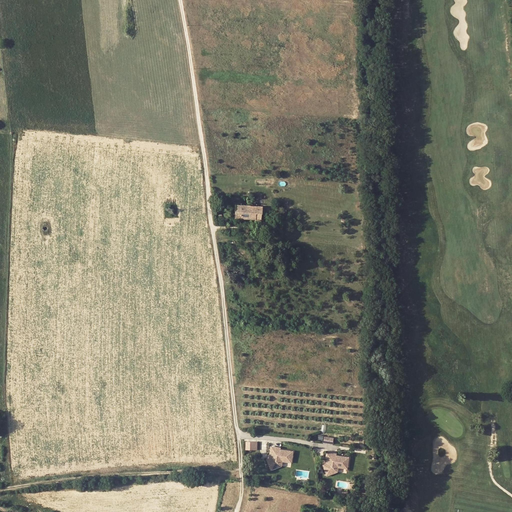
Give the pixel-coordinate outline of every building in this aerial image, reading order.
[(250,205),(241,204),(240,218),(249,219),(249,212),(250,205)] [(258,450),(258,441),(246,441),(246,450),(258,450)] [(269,457),(267,458),(271,468),(276,466),(277,463),(279,463),(279,460),(283,461),(283,459),(292,460),(293,450),(281,448),(281,447),(271,445),(269,453),(271,454),(271,456),(269,457)] [(324,463),(323,464),(326,474),(332,472),(332,469),(334,469),(335,467),(339,467),(339,465),(348,466),(349,457),(336,454),(337,453),(326,451),(325,459),(327,459),(326,462),(324,463)] [(271,468),(271,470),(282,465),(283,461),(279,460),(279,463),(277,463),(276,466),(271,468)] [(326,474),(327,476),(338,471),(339,467),(335,467),(334,469),(332,469),(332,472),(326,474)]
